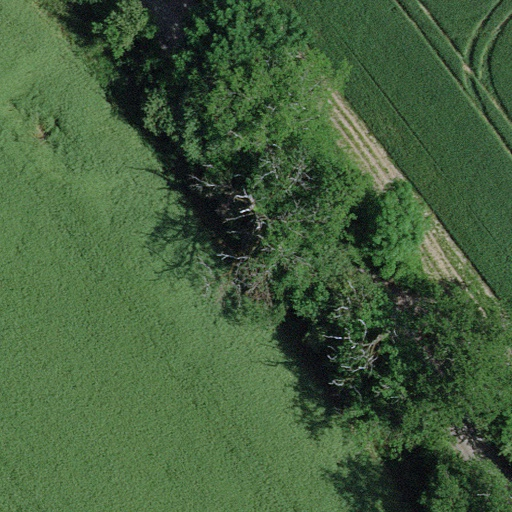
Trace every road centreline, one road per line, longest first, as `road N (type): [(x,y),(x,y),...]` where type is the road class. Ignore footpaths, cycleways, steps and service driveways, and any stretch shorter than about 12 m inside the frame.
road 1 (residential): [(147,0),(312,213),(511,503)]
road 2 (track): [(511,369),(349,130),(242,0)]
